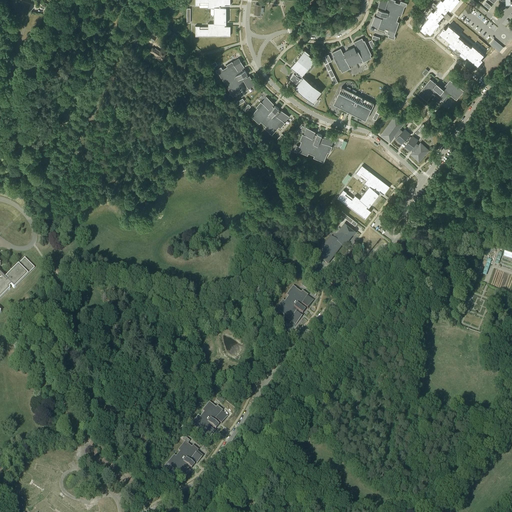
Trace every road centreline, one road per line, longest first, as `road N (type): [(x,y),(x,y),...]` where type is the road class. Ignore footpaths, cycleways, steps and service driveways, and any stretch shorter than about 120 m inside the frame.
road 1 (residential): [(149,511),(207,472),(359,268),(399,237),(423,180)]
road 2 (track): [(135,0),(27,217)]
road 3 (residential): [(423,180),(371,135),(293,103),(257,66)]
road 4 (residential): [(423,180),(472,107),(511,68)]
road 5 (track): [(378,511),(308,496),(258,465)]
road 6 (track): [(431,511),(511,412)]
